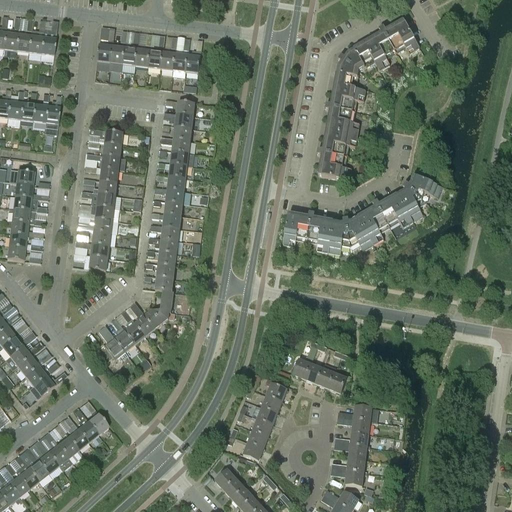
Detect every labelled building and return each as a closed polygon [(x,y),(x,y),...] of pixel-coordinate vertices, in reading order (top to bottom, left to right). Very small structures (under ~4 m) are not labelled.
[(18,38),(20,22),(15,21),(13,32),(10,32),(10,37),(6,36),(5,36),(3,53),(16,54),(18,38)] [(420,51),(417,46),(404,23),(387,34),(385,29),(379,32),(382,36),(349,56),(345,61),(342,58),(339,63),(342,65),(339,70),(332,108),(327,107),(326,113),(331,114),(324,153),(319,152),(318,158),(323,159),(319,179),(350,184),(352,172),(342,171),(346,149),(356,151),(360,128),(350,126),(354,104),(364,106),(366,94),(357,92),(360,75),(375,65),(380,74),(390,68),(386,60),(405,48),(409,57),(420,51)] [(41,57),(43,41),(45,25),(40,24),(38,35),(34,35),(31,34),(31,39),(30,39),(28,56),(41,57)] [(43,41),(41,57),(53,59),(54,59),(56,42),(56,37),(51,37),(44,36),(43,41)] [(123,67),(122,74),(135,76),(135,69),(136,69),(138,53),(140,36),(135,36),(133,47),(126,46),(125,51),(123,67)] [(30,39),(18,38),(16,54),(28,56),(30,39)] [(197,43),(196,54),(193,54),(192,59),(188,59),(186,75),(199,77),(201,60),(201,55),(202,44),(197,43)] [(111,66),(113,50),(99,48),(97,64),(111,66)] [(125,51),(113,50),(111,66),(123,67),(125,51)] [(150,54),(138,53),(136,69),(148,70),(150,54)] [(161,72),(163,56),(150,54),(148,70),(161,72)] [(176,57),(163,56),(161,72),(174,74),(176,57)] [(174,74),(173,80),(186,81),(186,75),(188,59),(176,57),(174,74)] [(1,104),(0,103),(0,120),(8,121),(10,105),(11,93),(6,93),(5,99),(2,99),(1,104)] [(22,106),(23,102),(24,95),(19,94),(17,105),(10,105),(8,121),(20,123),(22,106)] [(57,133),(58,128),(60,111),(61,99),(56,99),(55,105),(52,105),(51,110),(47,109),(45,126),(45,131),(57,133)] [(22,106),(20,123),(33,124),(35,108),(35,103),(30,102),(27,102),(27,107),(22,106)] [(177,118),(194,120),(196,107),(179,105),(177,117),(177,118)] [(35,108),(33,124),(45,126),(47,109),(35,108)] [(165,116),(164,121),(170,122),(170,125),(176,126),(176,130),(193,132),(194,120),(177,118),(177,117),(165,116)] [(191,145),(193,132),(176,130),(174,142),(174,143),(191,145)] [(105,147),(122,149),(123,136),(90,132),(90,138),(100,139),(100,142),(106,142),(105,147),(106,147),(105,147)] [(169,142),(168,147),(174,148),(173,155),(190,157),(191,145),(174,143),(174,142),(169,142)] [(105,147),(104,159),(104,160),(120,162),(122,149),(105,147),(106,147),(105,147)] [(173,155),(171,168),(188,170),(193,171),(195,158),(190,157),(173,155)] [(102,172),(119,174),(120,162),(104,160),(104,159),(87,157),(87,162),(103,164),(102,171),(102,172)] [(188,170),(171,168),(169,180),(187,182),(188,170)] [(101,185),(117,187),(119,174),(102,172),(101,177),(100,184),(101,184),(101,185)] [(18,174),(16,187),(33,189),(34,176),(18,174)] [(289,216),(283,247),(296,249),(297,240),(319,244),(317,253),(341,257),(343,247),(351,249),(352,255),(361,250),(363,253),(384,241),(379,233),(398,222),(403,230),(424,218),(419,210),(427,206),(430,197),(439,200),(443,189),(423,182),(414,178),(412,185),(409,187),(407,185),(403,189),(406,191),(403,194),(380,207),(378,203),(373,206),(376,210),(352,224),(349,224),(349,221),(343,222),(344,225),(341,225),(314,220),(315,216),(310,215),(309,220),(289,216)] [(168,193),(185,195),(187,182),(169,180),(169,188),(168,193)] [(99,197),(115,199),(117,187),(101,185),(101,184),(100,184),(100,192),(94,191),(94,196),(99,197)] [(15,200),(31,202),(47,204),(48,199),(32,197),(33,189),(16,187),(15,200)] [(168,193),(156,191),(155,196),(163,197),(163,201),(167,201),(166,205),(183,208),(185,195),(168,193)] [(82,195),(82,200),(92,202),(91,209),(92,209),(97,209),(98,209),(98,210),(114,212),(115,199),(99,197),(94,196),(82,195)] [(15,200),(13,212),(30,214),(35,215),(39,215),(40,210),(37,210),(38,203),(31,202),(15,200)] [(165,218),(182,220),(183,208),(166,205),(165,218)] [(81,207),(80,213),(92,214),(91,217),(96,218),(96,222),(112,224),(118,225),(119,212),(114,212),(98,210),(98,209),(97,209),(92,209),(91,209),(81,207)] [(12,225),(28,227),(44,229),(45,224),(34,222),(35,219),(29,218),(30,214),(13,212),(12,225)] [(152,216),(152,221),(164,223),(163,230),(163,231),(180,233),(182,220),(165,218),(152,216)] [(96,222),(94,234),(95,234),(95,235),(111,237),(112,224),(96,222)] [(10,237),(27,239),(43,241),(43,236),(28,234),(28,227),(12,225),(10,237)] [(158,229),(157,235),(163,235),(162,242),(162,243),(179,245),(180,233),(163,231),(163,230),(158,229)] [(94,234),(93,247),(109,249),(114,250),(116,237),(111,237),(95,235),(95,234),(94,234)] [(25,252),(27,239),(10,237),(9,250),(25,252)] [(177,258),(179,245),(162,243),(162,242),(150,241),(149,246),(156,247),(155,250),(161,251),(160,256),(177,258)] [(93,247),(91,259),(92,259),(92,260),(108,262),(109,249),(93,247)] [(193,248),(192,259),(196,259),(199,259),(200,248),(193,248)] [(24,265),(25,252),(9,250),(7,263),(24,265)] [(176,270),(177,258),(160,256),(159,268),(176,270)] [(85,264),(85,267),(90,268),(90,272),(106,275),(108,262),(92,260),(92,259),(91,259),(86,258),(85,264)] [(157,281),(174,283),(176,270),(159,268),(157,281)] [(155,294),(164,295),(164,294),(174,296),(174,295),(173,295),(174,283),(157,281),(155,294)] [(146,319),(156,331),(170,321),(170,316),(172,316),(174,296),(164,294),(164,295),(161,314),(153,313),(146,319)] [(0,311),(0,319),(3,317),(12,310),(9,306),(1,313),(0,311)] [(145,319),(141,314),(135,306),(131,309),(138,318),(137,319),(140,323),(136,326),(146,339),(156,331),(146,319),(145,319)] [(133,322),(126,313),(121,317),(128,326),(133,322)] [(2,323),(0,320),(0,335),(7,330),(20,320),(17,316),(8,323),(6,320),(2,323)] [(126,334),(126,335),(122,330),(116,321),(111,325),(118,334),(115,336),(119,340),(116,342),(127,355),(137,347),(126,334)] [(128,326),(126,328),(129,332),(126,334),(137,347),(146,339),(136,326),(136,327),(133,322),(128,326)] [(25,326),(16,333),(19,337),(28,330),(25,326)] [(103,340),(110,334),(106,329),(99,335),(103,340)] [(15,340),(7,330),(0,335),(0,347),(2,350),(15,340)] [(104,348),(96,355),(106,367),(114,361),(116,363),(118,362),(120,364),(122,363),(128,359),(126,356),(127,355),(116,342),(110,334),(103,340),(109,348),(106,351),(104,348)] [(15,340),(2,350),(9,360),(22,349),(23,350),(36,340),(31,335),(21,343),(20,342),(18,343),(15,340)] [(26,353),(23,350),(22,349),(9,360),(17,370),(30,359),(31,360),(44,350),(40,344),(29,353),(28,352),(26,353)] [(161,351),(165,356),(171,351),(166,346),(161,351)] [(299,362),(293,378),(305,383),(311,367),(317,352),(311,349),(305,365),(299,362)] [(25,379),(38,369),(38,370),(51,360),(48,355),(35,366),(31,360),(30,359),(17,370),(25,379)] [(142,365),(147,371),(151,368),(146,362),(142,365)] [(56,365),(47,372),(50,377),(59,370),(56,365)] [(311,367),(305,383),(317,387),(323,372),(311,367)] [(33,389),(46,379),(38,370),(38,369),(25,379),(33,389)] [(317,387),(329,392),(335,377),(323,372),(317,387)] [(33,389),(29,392),(37,402),(54,389),(67,379),(63,375),(53,382),(51,380),(48,382),(46,379),(33,389)] [(335,377),(329,392),(341,397),(347,382),(335,377)] [(267,398),(282,405),(287,393),(271,386),(270,389),(267,398)] [(278,416),(282,405),(267,398),(262,410),(278,416)] [(91,416),(95,413),(88,404),(84,407),(91,416)] [(257,408),(252,420),(257,422),(273,428),(278,416),(262,410),(257,408)] [(338,415),(338,421),(373,425),(374,423),(370,423),(372,411),(355,409),(354,417),(338,415)] [(88,425),(78,412),(74,415),(81,424),(78,426),(81,430),(79,432),(79,433),(89,446),(99,438),(89,425),(88,425)] [(108,430),(98,417),(89,425),(99,438),(108,430)] [(64,423),(68,429),(73,425),(69,420),(64,423)] [(353,428),(352,436),(368,438),(370,426),(373,427),(373,425),(338,421),(337,426),(353,428)] [(268,440),(273,428),(257,422),(253,434),(268,440)] [(65,437),(59,428),(54,431),(61,440),(65,437)] [(79,432),(78,433),(75,428),(68,434),(72,438),(69,440),(69,441),(79,454),(89,446),(79,433),(79,432)] [(264,452),(268,440),(253,434),(248,446),(264,452)] [(55,444),(49,435),(44,439),(51,448),(55,444)] [(335,441),(334,447),(370,451),(370,449),(367,449),(368,438),(352,436),(351,443),(335,441)] [(69,441),(69,440),(59,448),(59,449),(69,461),(79,454),(69,441)] [(59,469),(49,457),(49,456),(48,456),(45,452),(39,443),(34,447),(44,459),(39,464),(49,477),(59,469)] [(259,464),(264,452),(248,446),(243,458),(259,464)] [(349,455),(348,461),(365,464),(366,452),(369,453),(370,451),(334,447),(334,452),(349,455)] [(54,452),(49,456),(49,457),(59,469),(63,474),(73,466),(69,461),(59,449),(59,448),(58,448),(54,452)] [(28,451),(24,454),(34,467),(29,471),(29,472),(39,485),(43,490),(52,482),(48,478),(49,477),(39,464),(28,451)] [(23,464),(19,459),(14,462),(19,468),(23,464)] [(332,466),(331,472),(366,477),(367,475),(364,475),(365,464),(348,461),(347,468),(332,466)] [(16,475),(9,467),(5,470),(12,479),(16,475)] [(19,480),(29,493),(39,485),(29,472),(29,471),(29,472),(25,468),(19,473),(22,477),(19,479),(19,480)] [(215,484),(224,493),(237,482),(228,472),(215,484)] [(366,477),(331,472),(330,478),(346,480),(345,487),(361,490),(363,478),(366,479),(366,477)] [(9,487),(5,483),(0,475),(0,484),(1,486),(0,487),(0,490),(2,493),(0,494),(0,496),(9,508),(19,501),(9,488),(9,487)] [(15,483),(9,487),(9,488),(19,501),(29,493),(19,480),(19,479),(16,475),(12,479),(15,483)] [(272,483),(266,478),(263,481),(268,487),(272,483)] [(224,493),(233,503),(245,491),(237,482),(224,493)] [(272,483),(268,487),(273,493),(277,489),(272,483)] [(49,495),(52,499),(57,496),(54,491),(49,495)] [(233,503),(241,511),(254,501),(245,491),(233,503)] [(327,493),(324,498),(346,511),(353,511),(359,503),(344,495),(340,501),(327,493)] [(0,511),(4,511),(9,508),(0,496),(0,511)] [(289,502),(284,496),(280,499),(285,505),(289,502)] [(334,511),(333,511),(346,511),(324,498),(321,503),(334,511)] [(241,511),(259,511),(262,510),(254,501),(241,511)] [(289,502),(285,505),(291,511),(294,508),(289,502)]
